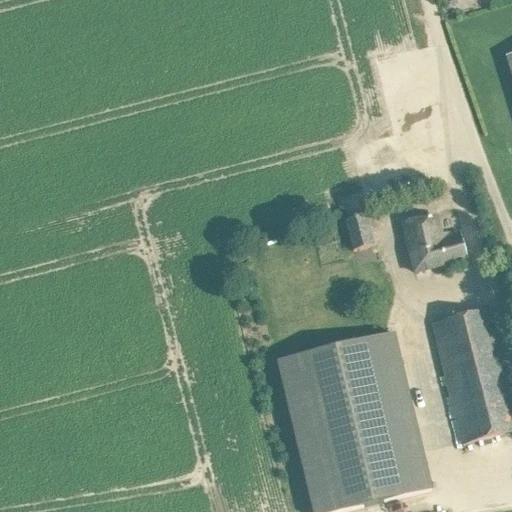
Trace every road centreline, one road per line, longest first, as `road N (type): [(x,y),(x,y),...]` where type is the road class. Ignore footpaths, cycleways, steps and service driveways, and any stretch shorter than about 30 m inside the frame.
road 1 (unknown): [(511,462),(460,472),(441,452),(415,343),(425,308)]
road 2 (unknown): [(451,109),(488,277)]
road 3 (unknown): [(451,109),(470,123),(511,214)]
